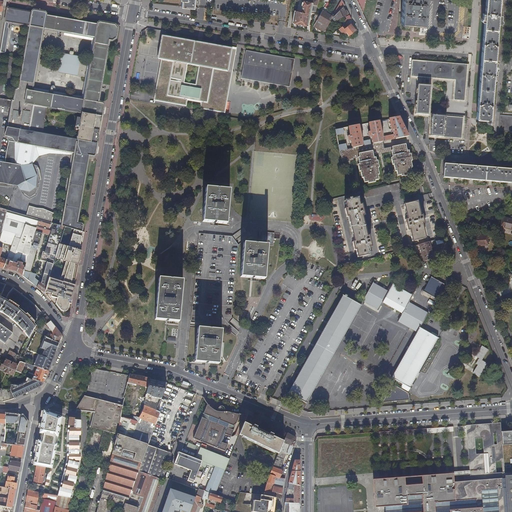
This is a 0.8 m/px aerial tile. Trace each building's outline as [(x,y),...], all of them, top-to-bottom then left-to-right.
[(300,11),(298,23),(309,26),(312,12),(316,13),(319,0),(304,0),(305,0),(304,0),(302,12),(300,11)] [(325,7),(328,1),(326,0),(319,0),(324,2),(320,8),(323,10),(325,7)] [(357,0),(363,13),(364,10),(366,0),(357,0)] [(402,0),(401,22),(411,23),(412,17),(415,17),(414,23),(425,24),(426,0),(402,0)] [(480,84),(479,90),(479,91),(479,96),(478,96),(478,97),(479,97),(479,98),(478,98),(478,99),(479,99),(477,117),(491,118),(492,100),(493,100),(493,99),(493,98),(493,97),(494,82),(496,82),(497,81),(497,79),(496,78),(497,69),(498,68),(498,66),(497,65),(495,64),(497,40),(498,40),(497,40),(497,39),(498,39),(498,38),(497,38),(499,22),(501,22),(502,21),(502,19),(501,18),(502,13),(499,13),(500,7),(502,7),(503,0),(500,0),(486,0),(485,12),(483,12),(483,16),(481,17),(481,19),(482,20),(485,21),(483,37),(483,38),(483,39),(480,75),(480,76),(480,77),(480,78),(480,83),(479,83),(479,84),(480,84)] [(343,6),(333,17),(335,20),(347,14),(347,13),(348,13),(346,10),(345,10),(343,6)] [(315,24),(325,30),(333,17),(335,13),(325,7),(323,10),(319,16),(315,24)] [(48,153),(57,153),(68,155),(75,154),(62,226),(64,227),(74,230),(82,232),(83,226),(82,225),(77,223),(89,155),(94,156),(95,156),(97,143),(98,143),(104,104),(103,103),(98,102),(109,40),(112,41),(116,38),(117,28),(115,25),(99,22),(98,24),(98,25),(46,15),(46,14),(45,13),(34,11),(33,12),(32,13),(8,9),(0,53),(4,53),(6,53),(9,29),(8,28),(9,23),(30,27),(19,89),(18,88),(16,90),(14,101),(13,101),(8,128),(9,128),(8,139),(9,141),(5,163),(0,162),(0,182),(2,183),(7,184),(13,184),(17,185),(23,188),(24,194),(29,197),(34,195),(39,184),(37,172),(36,168),(32,168),(32,165),(38,155),(48,153)] [(316,14),(311,31),(315,24),(319,16),(316,14)] [(343,26),(339,28),(342,32),(345,33),(347,32),(350,34),(355,30),(351,24),(345,28),(343,26)] [(232,71),(235,49),(162,36),(158,58),(160,58),(170,60),(167,79),(156,77),(152,99),(184,105),(186,99),(199,101),(198,107),(223,112),(228,85),(217,83),(220,69),(231,71),(232,71)] [(294,58),(246,51),(241,78),(290,86),(294,58)] [(170,60),(160,58),(156,77),(167,79),(170,60)] [(417,76),(419,76),(425,76),(432,77),(456,79),(454,95),(454,99),(465,100),(468,64),(426,60),(412,59),(411,75),(417,76)] [(217,83),(228,85),(231,71),(220,69),(217,83)] [(419,80),(418,84),(431,85),(432,84),(432,80),(432,77),(425,76),(419,76),(419,80)] [(431,85),(418,84),(416,113),(429,114),(431,85)] [(0,98),(0,105),(10,107),(11,100),(0,98)] [(433,114),(431,134),(451,136),(462,137),(464,116),(433,114)] [(511,114),(500,114),(499,129),(511,130),(511,114)] [(408,136),(399,117),(389,119),(391,129),(392,133),(394,132),(394,135),(389,136),(390,137),(388,138),(388,140),(408,136)] [(383,141),(379,121),(369,123),(371,132),(368,133),(369,137),(371,136),(373,144),(383,141)] [(359,125),(349,127),(350,136),(348,137),(349,141),(351,141),(352,148),(363,146),(359,125)] [(335,129),(336,135),(348,133),(346,127),(335,129)] [(340,150),(339,150),(342,160),(406,146),(406,144),(388,148),(388,147),(385,148),(383,141),(373,144),(370,144),(365,145),(363,146),(352,148),(348,149),(340,150)] [(406,146),(342,160),(343,161),(358,158),(359,164),(358,164),(359,170),(379,165),(378,160),(376,161),(376,157),(374,158),(373,155),(391,151),(393,157),(391,158),(392,162),(403,160),(412,158),(411,154),(410,154),(409,150),(407,151),(406,146)] [(413,161),(412,158),(403,160),(392,162),(392,165),(394,165),(395,171),(397,171),(402,170),(413,167),(412,161),(413,161)] [(511,168),(445,162),(444,176),(511,182),(511,168)] [(379,165),(359,170),(359,172),(361,171),(362,178),(363,178),(364,179),(378,175),(379,175),(378,168),(379,168),(379,165)] [(413,168),(413,167),(402,170),(397,171),(398,176),(401,175),(402,177),(405,176),(405,177),(407,176),(409,175),(409,173),(412,173),(411,168),(413,168)] [(374,189),(362,192),(364,198),(401,189),(399,183),(374,189)] [(204,222),(214,223),(215,216),(218,217),(217,223),(228,224),(228,218),(231,190),(220,189),(220,196),(217,196),(218,189),(207,188),(204,222)] [(349,200),(345,201),(346,208),(345,209),(347,217),(348,217),(354,242),(352,242),(354,250),(356,250),(357,257),(370,254),(369,247),(371,247),(368,236),(366,236),(362,216),(364,216),(361,205),(359,205),(358,198),(352,199),(351,198),(349,199),(349,200)] [(417,202),(404,205),(407,219),(405,220),(408,231),(410,230),(412,241),(425,238),(422,224),(424,224),(422,215),(420,216),(417,202)] [(29,206),(26,216),(39,220),(42,221),(51,223),(53,213),(43,209),(36,208),(29,206)] [(26,225),(36,228),(39,220),(26,216),(7,211),(2,232),(1,238),(0,239),(0,267),(4,269),(4,268),(7,260),(13,263),(17,251),(26,225)] [(511,217),(503,214),(500,224),(511,228),(511,217)] [(62,226),(56,225),(53,224),(51,223),(42,221),(39,220),(36,228),(29,255),(27,262),(25,267),(23,276),(33,284),(33,285),(45,293),(50,277),(54,263),(55,257),(60,243),(64,227),(62,226)] [(29,255),(36,228),(26,225),(17,251),(29,255)] [(82,232),(74,230),(69,246),(60,243),(55,257),(66,261),(60,280),(50,277),(45,293),(51,301),(51,297),(57,299),(55,303),(61,310),(63,310),(65,310),(67,309),(69,303),(71,304),(72,299),(84,233),(82,232)] [(265,279),(267,255),(268,245),(272,246),(273,246),(274,242),(274,238),(276,238),(278,239),(280,239),(280,233),(275,233),(260,231),(258,244),(257,244),(256,251),(254,251),(255,244),(251,243),(244,243),(242,259),(241,277),(255,278),(265,279)] [(488,233),(473,235),(474,246),(489,244),(488,233)] [(199,234),(193,305),(191,323),(231,327),(239,245),(233,236),(199,234)] [(429,242),(419,245),(424,262),(435,258),(429,242)] [(17,272),(23,276),(25,267),(22,266),(22,264),(19,263),(18,263),(17,264),(13,263),(7,260),(4,268),(17,272)] [(423,291),(423,292),(436,299),(444,285),(431,277),(431,278),(432,279),(424,292),(423,291)] [(183,281),(173,280),(172,287),(169,286),(170,280),(159,279),(155,320),(166,321),(166,314),(169,315),(169,321),(179,322),(183,281)] [(0,310),(4,313),(13,320),(22,329),(30,338),(34,330),(35,327),(36,326),(34,323),(42,312),(34,304),(13,288),(9,293),(6,299),(1,297),(6,285),(0,282),(0,310)] [(396,382),(409,389),(409,388),(437,339),(438,340),(438,339),(419,328),(428,314),(427,313),(427,314),(408,303),(413,296),(412,295),(411,296),(393,285),(394,285),(393,284),(389,292),(374,283),(373,282),(362,302),(363,303),(363,302),(377,310),(377,311),(382,303),(402,314),(397,322),(397,323),(398,322),(417,333),(391,378),(390,377),(389,378),(390,378),(396,382)] [(288,393),(287,394),(306,404),(305,403),(360,306),(361,306),(346,297),(347,296),(345,295),(344,296),(342,295),(343,296),(288,393)] [(46,314),(40,320),(43,322),(43,321),(47,324),(51,321),(46,314)] [(39,328),(37,332),(55,341),(59,343),(60,343),(61,339),(63,335),(51,321),(47,324),(53,332),(52,334),(41,329),(42,327),(41,326),(40,328),(39,328)] [(0,323),(0,339),(6,344),(14,333),(0,323)] [(221,330),(211,329),(210,336),(207,336),(208,329),(198,328),(195,357),(194,362),(205,363),(206,356),(208,356),(207,364),(218,365),(221,330)] [(37,332),(37,331),(27,350),(40,355),(35,366),(36,367),(49,371),(59,343),(55,341),(37,332)] [(489,349),(482,345),(476,356),(479,358),(475,364),(478,365),(473,373),(480,377),(488,363),(483,360),(489,349)] [(3,365),(2,364),(0,370),(5,371),(5,372),(10,374),(14,375),(16,371),(19,364),(13,362),(12,364),(10,363),(11,361),(6,359),(3,365)] [(35,366),(20,361),(19,364),(16,371),(21,373),(24,365),(31,367),(31,366),(35,368),(35,366)] [(49,371),(36,367),(34,371),(36,371),(35,374),(33,379),(44,382),(44,383),(49,371)] [(130,374),(128,382),(137,384),(138,376),(130,374)] [(8,390),(2,389),(2,397),(2,402),(3,402),(15,398),(41,386),(44,382),(33,379),(31,378),(28,377),(14,383),(12,383),(11,390),(10,390),(11,391),(9,392),(8,392),(8,390)] [(141,386),(148,387),(150,379),(150,380),(151,378),(143,377),(141,385),(141,386)] [(396,382),(390,378),(376,403),(388,402),(388,401),(381,401),(385,394),(386,394),(388,390),(387,390),(390,384),(394,386),(396,382)] [(148,387),(146,395),(150,396),(150,397),(162,399),(167,386),(166,386),(167,383),(163,382),(150,380),(150,379),(148,387)] [(407,400),(406,393),(394,386),(390,384),(387,390),(388,390),(386,394),(385,394),(381,401),(388,401),(388,402),(407,400)] [(84,397),(77,408),(76,410),(94,412),(97,399),(85,396),(84,397)] [(204,399),(203,397),(203,398),(205,401),(204,404),(206,405),(207,403),(208,404),(207,405),(207,404),(204,413),(203,413),(204,414),(206,410),(213,414),(215,410),(213,408),(209,404),(206,402),(204,399)] [(94,412),(90,426),(105,430),(117,434),(121,417),(122,409),(123,406),(97,399),(94,412)] [(139,418),(138,421),(138,422),(133,439),(149,444),(156,425),(160,413),(157,411),(144,406),(143,409),(139,418)] [(217,411),(215,410),(213,414),(206,410),(204,414),(205,414),(204,417),(203,417),(198,428),(196,433),(205,437),(203,442),(217,448),(218,446),(219,447),(219,448),(226,451),(226,450),(228,445),(228,444),(222,442),(223,439),(224,439),(223,439),(224,437),(225,437),(224,436),(225,434),(231,436),(234,430),(234,429),(232,428),(233,425),(236,423),(240,415),(240,414),(236,413),(231,412),(230,412),(229,416),(222,413),(223,412),(225,410),(225,409),(225,408),(224,407),(223,406),(222,406),(221,406),(220,407),(219,407),(218,409),(219,411),(218,412),(217,411)] [(42,411),(38,434),(42,434),(41,441),(38,441),(35,441),(32,454),(35,454),(33,461),(31,460),(31,465),(33,465),(33,466),(37,467),(45,469),(51,469),(56,445),(55,444),(56,437),(58,438),(61,417),(43,411),(42,411)] [(23,413),(6,413),(6,423),(15,423),(14,445),(25,446),(29,422),(23,413)] [(74,417),(69,416),(66,418),(65,426),(67,426),(66,437),(66,461),(56,496),(56,498),(71,501),(74,486),(77,485),(78,479),(76,478),(82,464),(82,455),(80,455),(79,437),(81,437),(80,421),(74,421),(74,417)] [(121,417),(117,434),(118,434),(133,439),(138,422),(138,421),(121,417)] [(245,422),(240,435),(242,436),(279,453),(280,451),(284,441),(273,436),(274,434),(270,433),(269,434),(257,428),(257,426),(254,425),(253,426),(245,423),(245,422)] [(117,434),(105,430),(98,455),(111,458),(112,454),(117,434)] [(507,511),(511,511),(511,431),(501,433),(505,481),(507,511)] [(203,440),(202,442),(203,442),(205,437),(196,433),(194,438),(193,438),(200,441),(201,439),(203,440)] [(284,441),(280,451),(286,453),(291,455),(296,441),(295,437),(287,433),(284,441)] [(112,454),(111,458),(109,464),(97,511),(105,511),(109,501),(112,501),(110,506),(114,507),(115,503),(124,506),(121,511),(151,511),(160,488),(163,480),(139,471),(149,445),(149,444),(133,439),(118,434),(112,454)] [(14,445),(13,445),(11,455),(15,456),(16,456),(18,457),(22,457),(25,446),(14,445)] [(172,453),(149,445),(139,471),(163,480),(164,477),(172,453)] [(192,471),(187,481),(194,483),(202,461),(216,467),(206,492),(210,493),(216,495),(222,479),(230,459),(201,447),(196,459),(192,471)] [(280,451),(279,453),(270,475),(269,477),(264,495),(268,496),(274,497),(275,492),(282,494),(285,479),(281,478),(284,471),(286,467),(281,466),(286,453),(280,451)] [(175,464),(192,471),(196,459),(179,452),(175,464)] [(9,470),(19,472),(21,463),(13,461),(11,461),(10,467),(9,470)] [(295,461),(289,483),(300,486),(300,461),(295,461)] [(45,469),(37,467),(34,482),(42,483),(45,469)] [(7,482),(6,488),(10,488),(16,490),(17,484),(15,484),(14,483),(14,481),(15,478),(9,477),(8,482),(7,482)] [(453,478),(374,484),(376,508),(386,507),(385,511),(507,511),(505,481),(455,484),(453,478)] [(286,498),(286,502),(300,503),(300,495),(300,486),(289,483),(289,484),(287,493),(289,494),(290,489),(295,490),(294,499),(286,498)] [(39,492),(43,493),(45,485),(38,484),(36,492),(39,492)] [(0,492),(9,495),(8,499),(0,497),(0,505),(3,506),(13,508),(16,490),(10,488),(6,488),(0,486),(0,492)] [(181,511),(183,510),(187,511),(190,511),(194,501),(196,497),(171,489),(163,511),(181,511)] [(40,511),(40,509),(37,508),(37,506),(32,504),(32,503),(37,504),(39,492),(36,492),(29,490),(25,507),(40,511)] [(241,492),(237,503),(233,511),(253,511),(254,511),(258,511),(273,511),(276,498),(274,497),(268,496),(264,495),(262,495),(261,501),(255,500),(254,505),(243,504),(247,493),(241,492)] [(216,495),(210,493),(209,498),(221,503),(223,498),(216,495)] [(56,496),(44,495),(40,509),(40,511),(39,511),(53,511),(56,498),(56,496)] [(68,511),(71,501),(56,498),(53,511),(68,511)] [(203,504),(194,501),(190,511),(195,511),(198,506),(202,507),(203,504)] [(284,511),(298,511),(298,509),(300,509),(300,503),(286,502),(285,502),(285,508),(286,510),(284,511)]
